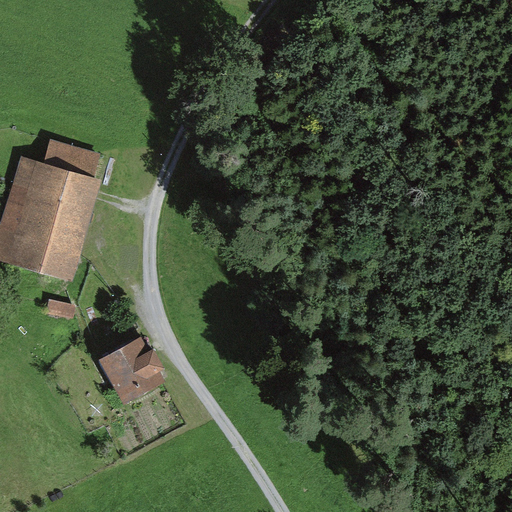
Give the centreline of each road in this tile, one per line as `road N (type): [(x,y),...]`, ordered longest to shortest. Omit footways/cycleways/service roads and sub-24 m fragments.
road 1 (track): [(283,511),(169,350),(153,301),(149,250),(157,197),(195,104),(276,0)]
road 2 (track): [(169,350),(104,243),(109,200),(155,212)]
